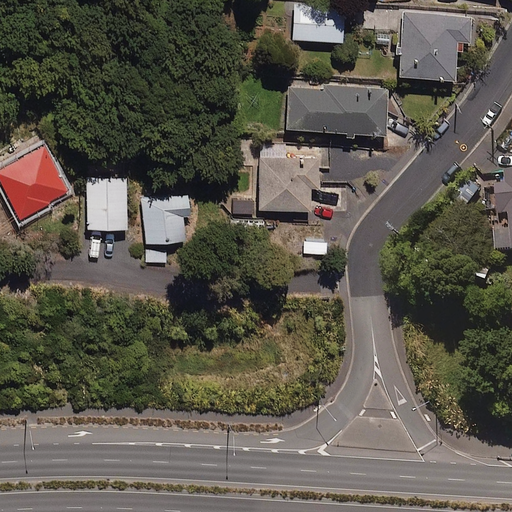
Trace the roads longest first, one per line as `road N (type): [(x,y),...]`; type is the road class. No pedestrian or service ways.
road 1 (trunk): [(147,459),(459,479)]
road 2 (residential): [(511,57),(374,236),(366,280),(372,316)]
road 3 (trunk): [(147,459),(269,448),(321,428),(353,387),(372,316)]
road 4 (trunk): [(372,316),(406,414),(459,479)]
road 5 (trunk): [(0,458),(147,459)]
road 6 (trunk): [(203,511),(61,508)]
